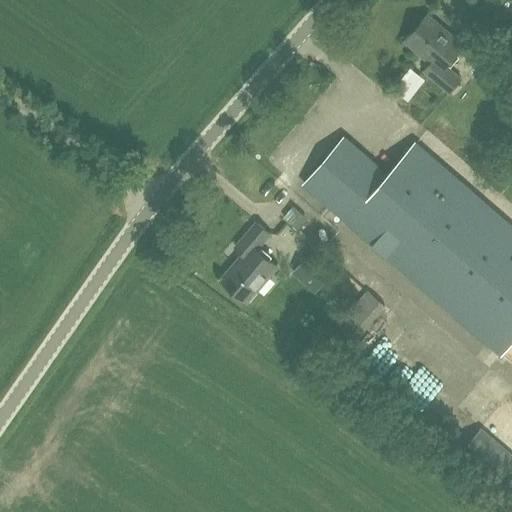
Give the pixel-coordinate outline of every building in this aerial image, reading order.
[(450,91),(461,79),(446,66),(464,45),(428,15),(407,39),(432,62),(425,70),(450,91)] [(483,167),(493,152),(451,123),(441,138),(483,167)] [(387,174),(344,136),(304,182),(347,221),(348,220),(387,174)] [(511,341),(511,224),(416,141),(387,174),(348,220),(501,354),(511,341)] [(291,211),(304,225),(317,213),(304,199),(291,211)] [(247,300),(277,265),(257,248),(270,233),(256,221),(235,246),(244,253),(222,279),(247,300)] [(335,262),(325,254),(317,263),(308,256),(299,267),(320,284),(330,272),(327,271),(335,262)] [(344,355),(387,305),(368,289),(325,339),(344,355)] [(511,444),(511,406),(508,403),(489,424),(511,444)] [(511,455),(482,429),(460,454),(511,498),(511,496),(511,455)]
